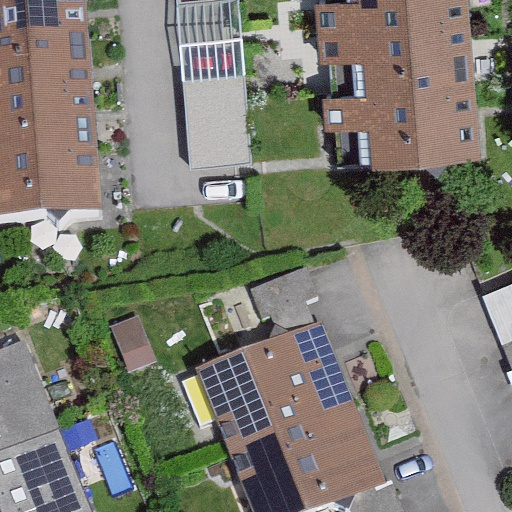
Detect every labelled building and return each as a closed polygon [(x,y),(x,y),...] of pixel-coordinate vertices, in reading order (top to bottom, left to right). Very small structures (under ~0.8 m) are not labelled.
[(0,0),(0,238),(94,234),(82,0),(0,0)] [(236,5),(235,0),(174,0),(176,11),(236,5)] [(483,160),(474,0),(353,0),(354,4),(322,6),(325,66),(360,64),(361,95),(324,97),(326,133),(365,131),(367,166),(483,160)] [(244,169),(238,45),(183,48),(189,172),(244,169)] [(511,288),(481,302),(511,371),(511,288)] [(206,387),(258,511),(340,511),(388,492),(323,338),(206,387)] [(0,511),(83,511),(19,359),(0,366),(0,511)]
